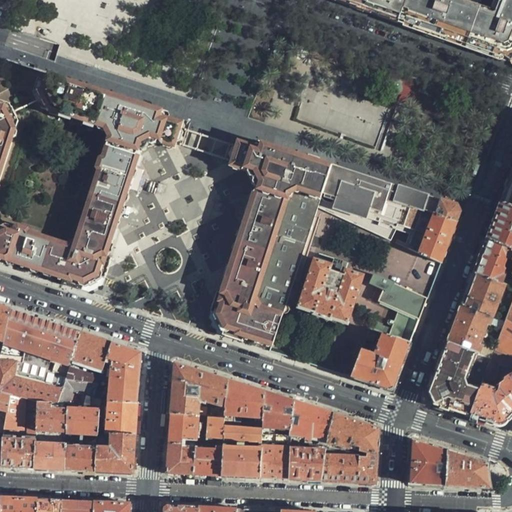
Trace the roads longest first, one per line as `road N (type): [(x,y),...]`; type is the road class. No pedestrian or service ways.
road 1 (primary): [(511,128),(402,414)]
road 2 (residential): [(511,85),(279,0)]
road 3 (primary): [(402,414),(167,338)]
road 4 (residential): [(392,499),(149,489)]
road 5 (primary): [(167,338),(0,284)]
road 6 (residential): [(167,338),(149,489)]
road 7 (residential): [(0,482),(149,489)]
road 8 (residential): [(511,498),(392,499)]
